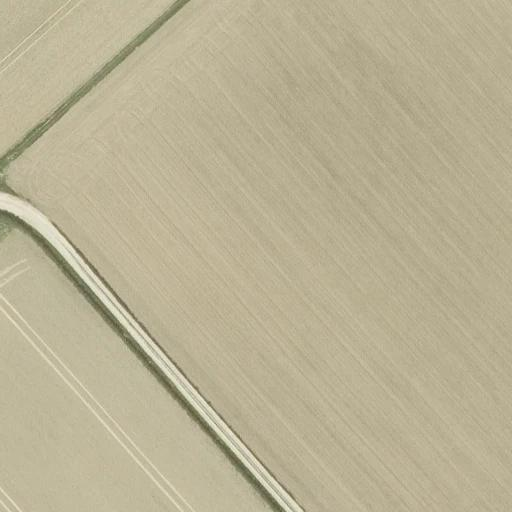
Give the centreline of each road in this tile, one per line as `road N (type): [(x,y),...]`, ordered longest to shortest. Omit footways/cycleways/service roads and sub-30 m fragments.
road 1 (track): [(297,511),(34,217),(0,199)]
road 2 (track): [(0,172),(186,0)]
